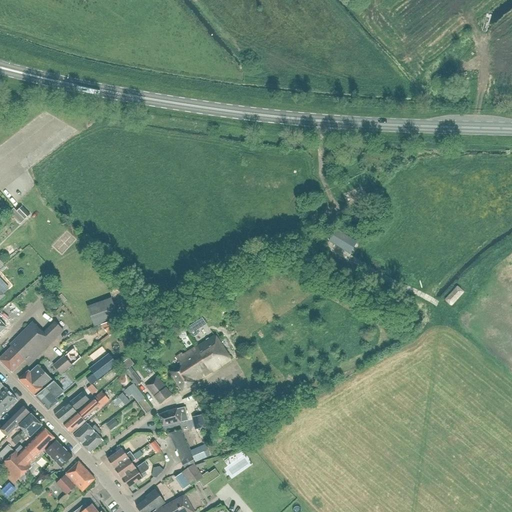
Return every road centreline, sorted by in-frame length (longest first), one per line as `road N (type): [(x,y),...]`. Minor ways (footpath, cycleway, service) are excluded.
road 1 (primary): [(511,128),(257,114),(54,81)]
road 2 (unclassified): [(88,462),(235,361)]
road 3 (tertiary): [(88,462),(0,371)]
